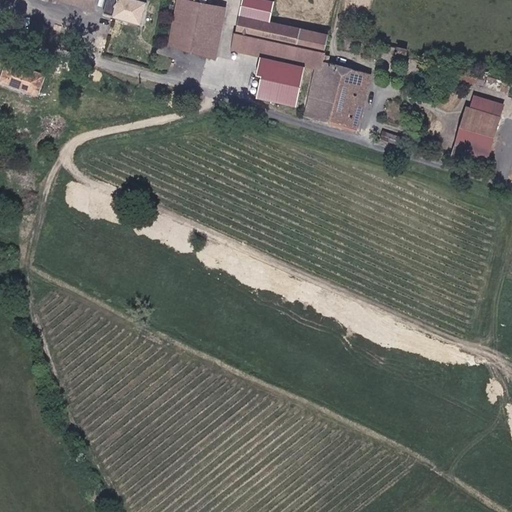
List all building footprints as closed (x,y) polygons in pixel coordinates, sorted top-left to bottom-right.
[(92,0),(46,0),(90,10),(92,0)] [(106,0),(104,13),(118,16),(117,20),(138,24),(143,0),(106,0)] [(210,53),(223,7),(196,0),(177,0),(167,42),(210,53)] [(248,0),(243,19),(273,27),(278,8),(248,0)] [(318,78),(324,56),(303,51),(307,37),(281,29),(273,27),(243,19),(234,53),(314,77),(318,78)] [(99,23),(97,31),(119,36),(121,28),(99,23)] [(318,78),(314,77),(306,117),(358,130),(370,78),(327,68),(330,57),(324,56),(318,78)] [(41,74),(7,66),(3,85),(36,93),(41,74)] [(477,73),(462,70),(461,80),(475,83),(477,73)] [(293,84),(252,73),(247,94),(288,104),(293,84)] [(511,82),(511,80),(492,76),(489,92),(509,96),(511,82)] [(466,102),(462,117),(454,142),(450,154),(462,157),(485,163),(488,151),(494,126),(498,110),(501,101),(473,94),(471,103),(466,102)]
